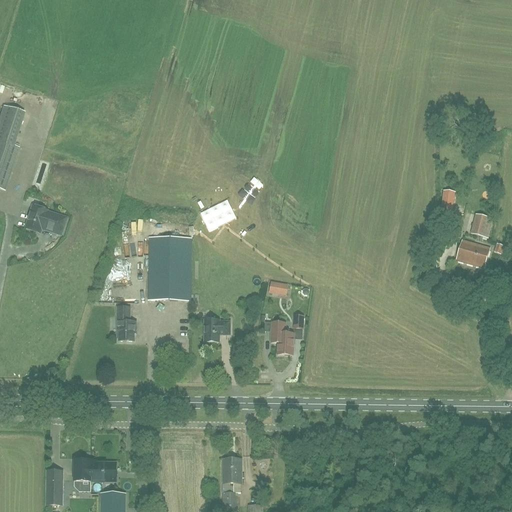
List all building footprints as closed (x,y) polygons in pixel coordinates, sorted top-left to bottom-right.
[(0,118),(0,189),(5,191),(19,148),(14,147),(25,113),(4,107),(0,118)] [(440,219),(451,221),(453,203),(442,202),(440,219)] [(33,207),(26,229),(40,234),(42,229),(61,236),(67,219),(47,213),(47,212),(33,207)] [(469,233),(483,237),(489,218),(475,214),(469,233)] [(190,302),(191,240),(149,239),(148,302),(190,302)] [(489,249),(461,242),(456,261),(483,269),(489,249)] [(503,246),(496,244),(494,252),(500,254),(503,246)] [(269,295),(276,296),(278,285),(271,284),(269,295)] [(136,335),(136,323),(130,323),(130,309),(118,309),(117,330),(119,330),(119,343),(134,343),(134,335),(136,335)] [(293,330),(302,331),(303,318),(294,317),(293,330)] [(230,323),(219,323),(219,322),(205,322),(204,344),(219,344),(219,336),(230,336),(230,323)] [(284,345),(284,335),(285,324),(272,324),(271,344),(278,344),(284,345)] [(293,335),(284,335),(284,345),(278,344),(278,356),(292,357),(293,335)] [(241,493),(241,486),(242,460),(223,460),(222,511),(237,511),(237,493),(241,493)] [(91,464),(91,462),(74,462),(74,483),(91,483),(91,482),(116,482),(116,464),(91,464)] [(47,472),(47,482),(47,507),(62,507),(62,472),(47,472)] [(101,495),(101,500),(100,511),(125,511),(126,496),(101,495)]
